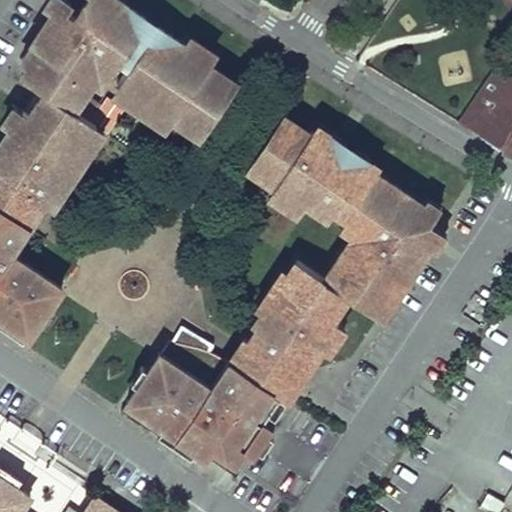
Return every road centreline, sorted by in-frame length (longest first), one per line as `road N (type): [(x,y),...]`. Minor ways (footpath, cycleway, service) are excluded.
road 1 (residential): [(312,511),(503,225)]
road 2 (residential): [(0,361),(205,509)]
road 3 (unclassified): [(511,169),(299,37)]
road 4 (residential): [(413,511),(511,361)]
